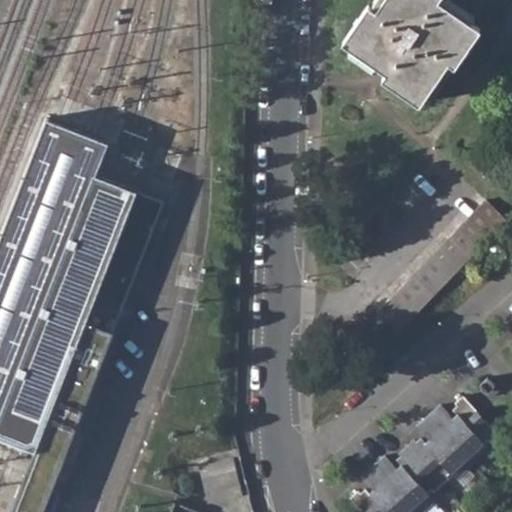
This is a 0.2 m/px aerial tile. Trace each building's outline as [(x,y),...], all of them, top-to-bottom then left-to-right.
[(384,77),(420,104),(449,62),(454,66),(480,29),(438,0),(385,0),(377,11),(370,6),(345,42),(387,72),(384,77)] [(0,412),(0,436),(63,460),(114,331),(108,329),(111,319),(118,321),(165,202),(93,173),(0,412)] [(379,313),(399,333),(508,220),(488,201),(379,313)] [(481,384),(493,395),(500,387),(488,376),(481,384)] [(440,402),(429,412),(473,461),(489,446),(483,439),(488,435),(491,438),(498,431),(463,394),(456,399),(459,402),(454,407),(457,411),(453,415),(440,402)] [(414,437),(406,445),(440,483),(448,476),(446,474),(450,469),(456,476),(473,461),(429,412),(416,423),(429,436),(424,441),(421,437),(417,441),(414,437)] [(384,453),(372,464),(416,511),(432,498),(426,491),(429,488),(432,490),(440,483),(406,445),(399,452),(401,455),(396,459),(399,462),(396,466),(384,453)] [(231,453),(198,464),(209,500),(242,490),(231,453)] [(416,511),(372,464),(360,473),(372,486),(368,490),(365,487),(360,491),(358,488),(350,496),(364,511),(416,511)]
